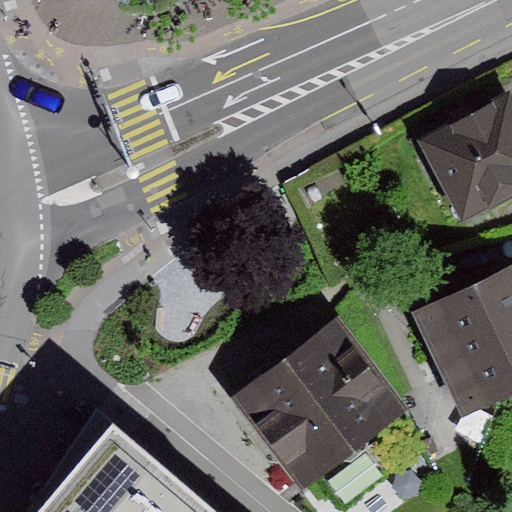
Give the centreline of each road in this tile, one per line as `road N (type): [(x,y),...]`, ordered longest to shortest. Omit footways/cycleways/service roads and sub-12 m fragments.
road 1 (primary): [(0,205),(59,201),(495,0)]
road 2 (residential): [(125,402),(251,511)]
